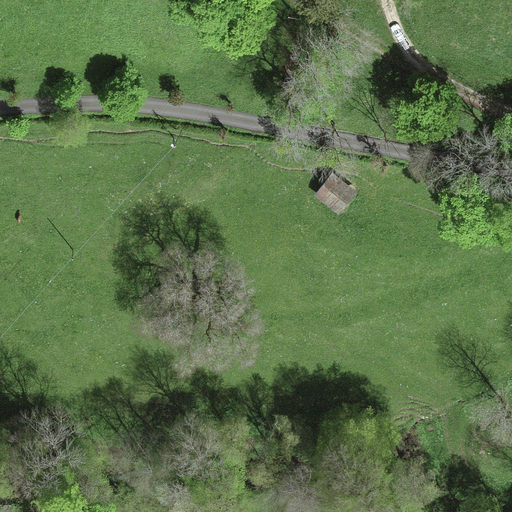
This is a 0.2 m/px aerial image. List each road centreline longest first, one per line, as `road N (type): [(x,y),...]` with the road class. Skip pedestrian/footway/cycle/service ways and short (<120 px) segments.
road 1 (residential): [(511,175),(223,118),(95,106),(0,108)]
road 2 (track): [(511,114),(425,68),(400,39),(388,0)]
